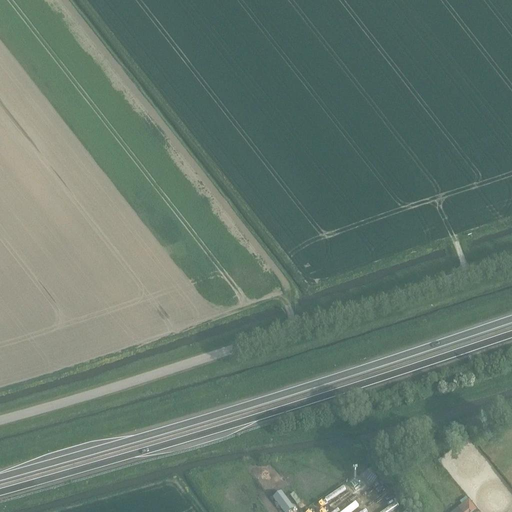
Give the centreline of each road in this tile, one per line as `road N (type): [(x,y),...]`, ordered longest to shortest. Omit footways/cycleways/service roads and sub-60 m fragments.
road 1 (trunk): [(511,316),(0,478)]
road 2 (unclassified): [(0,420),(511,258)]
road 3 (trunk): [(0,491),(511,332)]
